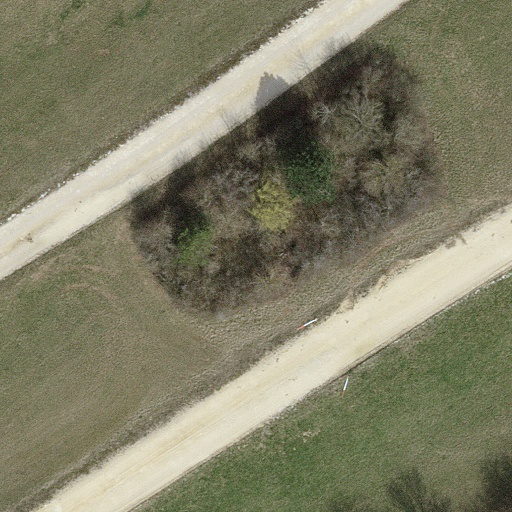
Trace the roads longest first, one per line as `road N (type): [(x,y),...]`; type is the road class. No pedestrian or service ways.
road 1 (track): [(78,511),(511,233)]
road 2 (track): [(0,253),(351,0)]
